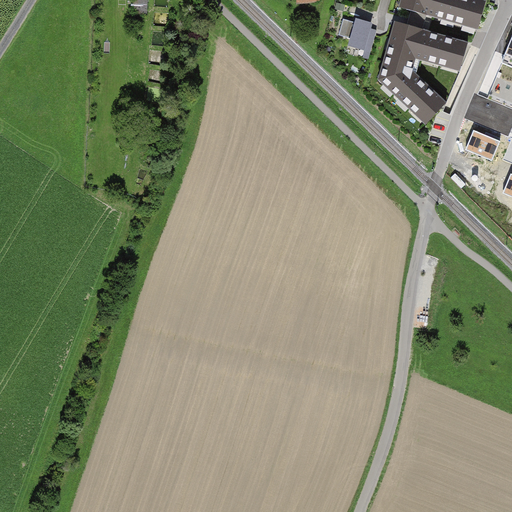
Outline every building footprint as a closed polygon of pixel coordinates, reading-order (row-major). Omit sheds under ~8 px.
[(149,12),(149,0),(135,0),(135,12),(149,12)] [(478,30),(487,1),(484,0),(401,0),(399,7),(478,30)] [(371,24),(358,21),(357,23),(344,19),(340,35),(353,39),(351,45),(366,49),(363,58),(369,60),(378,30),(370,28),(371,24)] [(416,59),(460,71),(469,42),(396,22),(379,80),(427,124),(447,102),(413,70),(416,59)] [(511,39),(502,63),(511,66),(511,39)] [(500,141),(474,130),(466,149),(492,160),(500,141)] [(511,173),(503,192),(511,195),(511,173)]
